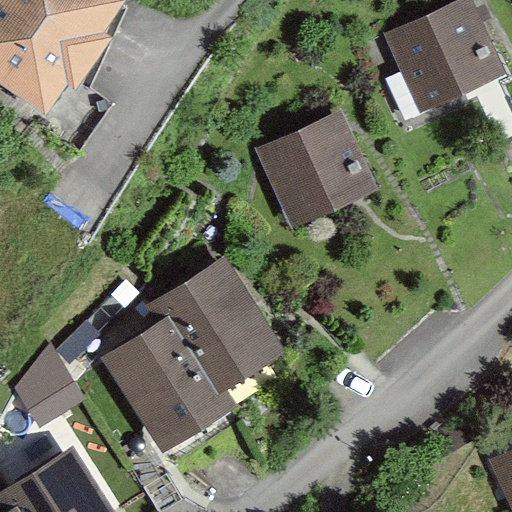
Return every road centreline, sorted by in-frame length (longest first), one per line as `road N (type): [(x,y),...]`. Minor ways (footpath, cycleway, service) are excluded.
road 1 (residential): [(263,511),(358,440),(511,294)]
road 2 (residential): [(83,218),(157,106),(249,0)]
